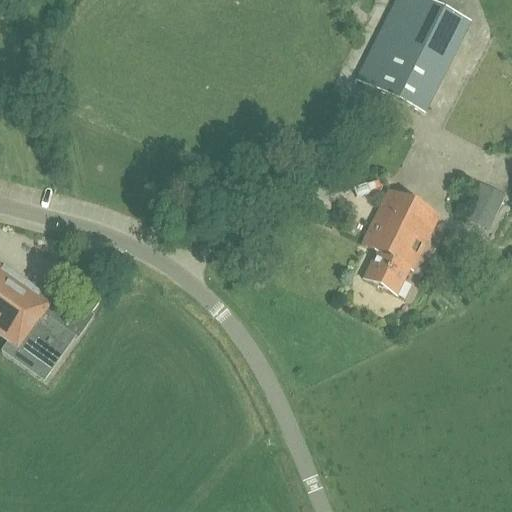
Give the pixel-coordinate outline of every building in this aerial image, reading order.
[(420,0),(395,0),(354,82),(424,117),(471,25),(420,0)] [(493,232),(511,210),(511,201),(495,187),(472,213),(493,232)] [(388,194),(362,248),(377,255),(364,283),(397,299),(410,272),(412,273),(439,218),(388,194)] [(83,278),(99,291),(112,275),(96,262),(83,278)] [(0,338),(8,344),(19,350),(50,303),(0,266),(0,338)] [(54,306),(50,303),(19,350),(8,344),(1,353),(42,384),(73,342),(75,343),(93,319),(77,308),(75,311),(63,303),(58,309),(54,306)]
